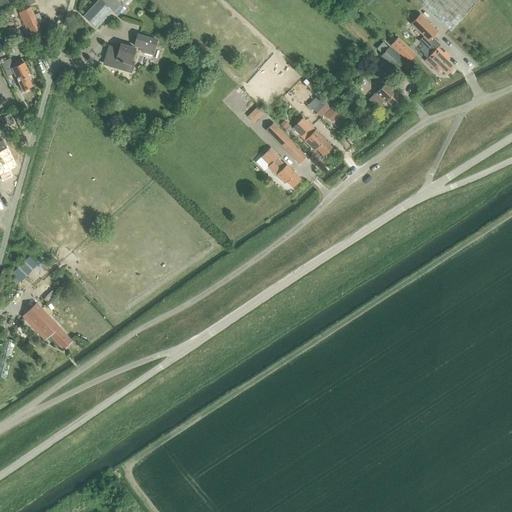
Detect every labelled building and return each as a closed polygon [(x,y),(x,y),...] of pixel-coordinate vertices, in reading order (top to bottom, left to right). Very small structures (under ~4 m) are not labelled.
[(101,0),(102,0),(98,5),(96,4),(85,16),(94,24),(105,12),(104,11),(108,6),(113,11),(120,4),(116,0),(101,0)] [(416,0),(450,31),(479,0),(416,0)] [(29,27),(33,35),(43,30),(32,7),(20,12),(27,28),(29,27)] [(420,14),(411,23),(424,36),(419,41),(430,51),(436,45),(437,47),(440,45),(432,37),(437,31),(420,14)] [(158,40),(138,34),(135,46),(154,51),(158,40)] [(398,37),(391,45),(408,61),(415,54),(398,37)] [(383,42),(377,49),(382,54),(381,55),(396,70),(404,61),(389,46),(389,47),(383,42)] [(107,65),(131,72),(134,64),(132,64),(136,48),(121,44),(120,48),(109,45),(106,58),(109,59),(107,65)] [(427,58),(425,60),(438,72),(441,68),(447,74),(454,66),(447,60),(449,58),(437,47),(436,45),(430,51),(425,56),(427,58)] [(29,79),(32,77),(24,62),(15,66),(10,58),(1,63),(8,76),(15,72),(24,90),(32,86),(29,79)] [(377,66),(374,69),(381,76),(384,73),(377,66)] [(375,93),(368,100),(377,108),(383,101),(385,103),(388,100),(394,106),(402,98),(386,83),(376,94),(375,93)] [(325,95),(312,107),(321,117),(334,104),(325,95)] [(258,105),(248,115),(255,121),(264,112),(258,105)] [(334,106),(325,115),(341,132),(350,124),(334,106)] [(318,149),(324,155),(332,147),(303,119),(293,128),(316,151),(318,149)] [(285,121),(281,125),(286,130),(290,126),(285,121)] [(299,163),(306,156),(274,123),(266,131),(299,163)] [(0,140),(0,174),(3,181),(12,177),(8,168),(14,165),(2,140),(0,140)] [(293,188),(302,179),(287,164),(285,166),(278,159),(280,157),(271,148),(262,157),(270,166),(269,167),(285,183),(287,181),(293,188)] [(2,195),(0,196),(0,212),(8,209),(2,195)] [(20,281),(37,264),(29,256),(12,273),(16,277),(13,280),(16,284),(20,281)] [(60,344),(64,348),(72,341),(37,303),(23,316),(46,340),(49,337),(58,346),(60,344)]
